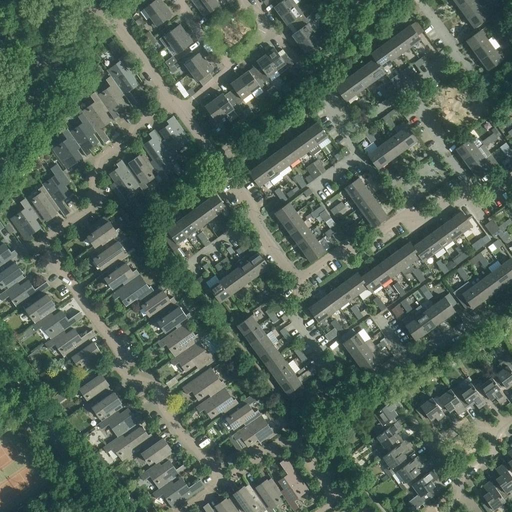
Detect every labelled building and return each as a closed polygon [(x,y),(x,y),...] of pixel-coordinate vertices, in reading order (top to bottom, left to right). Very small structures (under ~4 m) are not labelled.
[(143,0),(142,2),(146,7),(144,8),(150,17),(166,6),(161,0),(143,0)] [(223,10),(215,0),(207,0),(197,8),(204,17),(209,13),(212,18),(223,10)] [(280,16),(296,4),(292,0),(276,0),(275,1),(277,5),(274,7),(280,16)] [(467,18),(481,7),(475,0),(470,0),(459,8),(467,18)] [(315,11),(320,8),(316,3),(311,6),(315,11)] [(294,27),(306,18),(296,4),(280,16),(287,25),(290,22),(294,27)] [(154,23),(151,25),(154,28),(157,26),(172,15),(166,6),(150,17),(154,23)] [(325,13),(327,16),(331,14),(325,6),(319,10),(322,15),(325,13)] [(467,18),(474,27),(488,17),(481,7),(467,18)] [(510,23),(503,14),(497,18),(504,27),(510,23)] [(135,22),(138,26),(144,22),(141,18),(135,22)] [(306,18),(294,27),(297,31),(292,35),(299,44),(314,33),(316,32),(306,18)] [(423,31),(416,21),(410,25),(400,32),(411,46),(421,39),(418,35),(423,31)] [(326,25),(335,37),(340,34),(331,22),(326,25)] [(170,45),(186,34),(179,24),(164,36),(170,45)] [(473,51),(488,40),(480,30),(466,41),(473,51)] [(149,40),(153,37),(149,31),(144,34),(149,40)] [(400,32),(390,39),(401,54),(411,46),(400,32)] [(314,33),(299,44),(305,53),(308,51),(312,56),(326,45),(320,37),(318,38),(314,33)] [(186,34),(170,45),(177,54),(192,42),(186,34)] [(157,42),(153,37),(149,40),(152,45),(157,42)] [(401,54),(390,39),(381,46),(391,61),(401,54)] [(481,60),(495,50),(488,40),(473,51),(481,60)] [(371,54),(374,58),(385,73),(385,72),(382,68),(391,61),(381,46),(371,54)] [(278,53),(274,48),(266,54),(277,70),(280,74),(293,64),(283,50),(278,53)] [(488,70),(502,60),(495,50),(481,60),(488,70)] [(191,72),(206,61),(200,52),(184,63),(191,72)] [(256,61),(263,70),(258,73),(264,82),(269,79),(268,76),(277,70),(266,54),(261,58),(260,57),(259,57),(256,59),(256,60),(257,61),(256,61)] [(106,69),(109,74),(110,75),(124,95),(132,106),(137,103),(129,91),(138,85),(132,77),(136,74),(142,82),(123,55),(118,58),(118,59),(118,60),(106,69)] [(423,63),(429,59),(425,55),(420,59),(423,63)] [(173,56),(165,62),(169,67),(173,64),(177,62),(173,56)] [(385,73),(374,58),(365,65),(375,80),(385,73)] [(423,63),(420,59),(414,63),(417,68),(423,63)] [(210,66),(206,61),(191,72),(197,81),(199,80),(203,86),(213,78),(209,73),(213,70),(212,69),(214,68),(211,65),(210,66)] [(177,70),(173,64),(169,67),(173,73),(177,70)] [(365,87),(375,80),(365,65),(355,72),(365,87)] [(298,70),(295,66),(289,70),(293,74),(298,70)] [(404,78),(409,74),(406,69),(400,73),(404,78)] [(248,71),(240,77),(251,92),(259,86),(260,88),(264,85),(258,77),(255,79),(248,71)] [(365,87),(355,72),(345,80),(356,94),(365,87)] [(404,78),(400,73),(394,77),(398,82),(404,78)] [(111,86),(98,95),(108,111),(114,119),(119,115),(117,112),(125,106),(119,98),(124,95),(110,75),(106,79),(111,86)] [(234,88),(229,92),(239,105),(240,105),(243,100),(242,99),(251,92),(240,77),(230,84),(234,88)] [(346,101),(356,94),(345,80),(335,87),(346,101)] [(377,87),(381,93),(386,89),(382,84),(377,87)] [(275,85),(270,88),(273,93),(278,89),(275,85)] [(186,91),(191,97),(195,93),(191,88),(186,91)] [(273,93),(270,88),(264,93),(267,97),(273,93)] [(385,98),(390,95),(386,89),(381,93),(385,98)] [(98,95),(96,92),(90,96),(95,102),(82,111),(83,113),(96,131),(104,143),(109,139),(101,128),(110,122),(104,114),(108,111),(98,95)] [(223,93),(214,99),(226,115),(233,109),(241,120),(247,115),(244,111),(243,111),(239,105),(229,92),(224,95),(223,93)] [(362,107),(366,103),(362,98),(358,101),(362,107)] [(216,122),(226,115),(214,99),(205,106),(216,122)] [(366,103),(362,107),(366,113),(371,109),(366,103)] [(244,111),(247,115),(252,112),(249,107),(244,111)] [(67,128),(67,129),(80,147),(86,156),(91,152),(89,149),(97,143),(92,134),(96,131),(83,113),(78,116),(82,123),(70,132),(67,128)] [(387,114),(382,118),(386,123),(391,120),(387,114)] [(167,138),(162,141),(175,160),(180,157),(176,150),(189,141),(172,117),(167,121),(169,124),(161,130),(167,138)] [(390,129),(393,127),(395,126),(391,120),(386,123),(390,129)] [(318,144),(328,136),(317,122),(307,129),(318,144)] [(417,140),(407,126),(397,133),(407,147),(417,140)] [(80,147),(67,129),(62,132),(67,139),(54,148),(68,168),(82,159),(76,150),(80,147)] [(321,148),(318,144),(307,129),(297,136),(308,151),(312,156),(321,148)] [(367,129),(363,132),(367,138),(372,134),(367,129)] [(154,159),(150,162),(158,175),(163,181),(168,178),(163,171),(177,162),(175,160),(162,141),(154,130),(149,133),(152,139),(144,144),(154,159)] [(223,130),(218,134),(221,138),(226,134),(223,130)] [(398,154),(407,147),(397,133),(387,140),(398,154)] [(493,133),(488,137),(491,142),(497,138),(495,135),(493,133)] [(371,143),(373,142),(376,140),(372,134),(367,138),(371,143)] [(308,151),(297,136),(288,144),(298,158),(308,151)] [(482,141),(484,143),(486,146),(491,142),(488,137),(482,141)] [(470,138),(468,140),(456,149),(463,159),(477,148),(470,138)] [(387,140),(377,147),(388,162),(398,154),(387,140)] [(298,158),(288,144),(278,151),(289,165),(298,158)] [(483,144),(477,148),(463,159),(470,168),(490,154),(483,144)] [(368,154),(378,169),(388,162),(377,147),(368,154)] [(350,153),(347,148),(342,152),(345,156),(350,153)] [(500,154),(504,159),(509,155),(506,150),(500,154)] [(289,165),(278,151),(268,158),(279,172),(289,165)] [(334,156),(338,161),(343,158),(339,152),(334,156)] [(158,175),(150,162),(144,154),(139,157),(138,156),(129,162),(133,167),(128,170),(138,184),(143,191),(148,187),(145,184),(158,175)] [(490,154),(470,168),(477,178),(492,168),(489,164),(495,160),(490,154)] [(279,172),(268,158),(258,165),(269,179),(279,172)] [(313,163),(317,168),(322,165),(318,159),(313,163)] [(133,187),(138,184),(128,170),(121,160),(116,164),(118,167),(110,173),(116,181),(112,184),(106,176),(105,176),(124,203),(123,204),(134,219),(140,214),(127,195),(135,189),(133,187)] [(306,168),(310,174),(314,179),(321,174),(317,168),(313,163),(306,168)] [(57,206),(64,216),(70,212),(62,201),(70,195),(64,187),(68,184),(74,192),(75,192),(56,165),(50,168),(55,175),(42,184),(43,186),(57,206)] [(192,173),(187,165),(181,169),(182,170),(186,177),(187,177),(192,173)] [(258,165),(249,172),(259,186),(269,179),(258,165)] [(321,174),(324,172),(326,171),(322,165),(317,168),(321,174)] [(294,177),(298,183),(302,179),(298,173),(294,177)] [(308,183),(314,179),(310,174),(304,178),(308,183)] [(366,187),(359,177),(345,188),(352,198),(366,187)] [(302,179),(298,183),(302,188),(307,185),(302,179)] [(57,206),(43,186),(38,189),(40,193),(32,199),(37,206),(32,209),(38,217),(44,226),(45,225),(42,222),(46,218),(48,220),(56,214),(53,209),(57,206)] [(352,198),(359,208),(373,197),(366,187),(352,198)] [(278,197),(283,193),(279,188),(274,191),(278,197)] [(312,193),(309,188),(303,192),(307,197),(312,193)] [(278,197),(282,202),(287,199),(283,193),(278,197)] [(226,208),(216,194),(206,201),(216,215),(226,208)] [(359,208),(366,217),(380,207),(373,197),(359,208)] [(32,209),(25,198),(20,202),(24,209),(12,218),(23,233),(29,241),(34,238),(31,234),(40,229),(34,220),(38,217),(32,209)] [(216,215),(206,201),(196,208),(207,222),(216,215)] [(289,202),(275,213),(282,223),(296,212),(289,202)] [(336,206),(339,211),(345,206),(342,202),(336,206)] [(319,214),(325,210),(322,205),(316,209),(319,214)] [(339,211),(336,206),(330,210),(334,215),(339,211)] [(366,217),(373,227),(388,217),(380,207),(366,217)] [(207,222),(196,208),(187,215),(197,229),(207,222)] [(310,213),(312,216),(314,218),(319,214),(316,209),(310,213)] [(452,218),(462,232),(472,225),(462,211),(452,218)] [(289,233),(303,222),(296,212),(282,223),(289,233)] [(176,219),(177,222),(187,236),(197,229),(187,215),(183,218),(181,216),(176,219)] [(84,260),(91,255),(113,240),(123,233),(119,227),(116,230),(106,217),(79,236),(80,236),(90,229),(93,234),(88,237),(94,246),(107,236),(110,241),(84,260)] [(221,226),(226,223),(221,217),(217,221),(221,226)] [(442,225),(452,240),(462,232),(452,218),(442,225)] [(492,219),(484,225),(492,235),(500,229),(501,232),(507,227),(504,223),(498,227),(492,219)] [(356,221),(350,225),(354,230),(359,226),(356,221)] [(177,222),(167,229),(170,234),(165,238),(174,251),(180,247),(178,243),(187,236),(177,222)] [(296,242),(311,232),(303,222),(289,233),(296,242)] [(230,229),(226,223),(221,226),(225,232),(230,229)] [(14,231),(9,224),(6,226),(11,233),(14,231)] [(339,229),(338,227),(336,225),(330,229),(334,233),(339,229)] [(345,230),(346,232),(348,234),(354,230),(350,225),(345,230)] [(432,232),(443,247),(452,240),(442,225),(432,232)] [(9,233),(5,227),(4,227),(0,230),(4,236),(9,233)] [(328,238),(334,233),(330,229),(325,233),(328,238)] [(202,241),(206,237),(202,231),(198,235),(202,241)] [(303,252),(318,242),(311,232),(296,242),(303,252)] [(422,240),(433,254),(443,247),(432,232),(422,240)] [(210,243),(206,237),(202,241),(206,246),(210,243)] [(481,247),(485,244),(481,238),(476,241),(481,247)] [(0,267),(8,262),(18,255),(14,250),(11,252),(5,244),(0,247),(0,240),(2,239),(0,240),(0,267)] [(107,271),(124,259),(129,255),(125,250),(121,253),(113,240),(91,255),(100,269),(113,259),(116,263),(95,279),(107,271)] [(413,247),(423,261),(433,254),(422,240),(413,247)] [(497,240),(493,243),(497,249),(502,245),(497,240)] [(311,262),(325,251),(318,242),(303,252),(311,262)] [(423,261),(413,247),(409,242),(400,249),(410,263),(420,256),(423,261)] [(245,243),(240,247),(243,252),(249,248),(245,243)] [(230,254),(234,251),(230,245),(226,248),(230,254)] [(459,254),(464,251),(460,245),(455,248),(459,254)] [(390,256),(400,270),(410,263),(400,249),(390,256)] [(189,250),(184,253),(188,259),(193,256),(189,250)] [(463,260),(468,256),(464,251),(459,254),(463,260)] [(259,252),(249,259),(259,274),(269,266),(259,252)] [(480,261),(484,258),(480,252),(475,256),(480,261)] [(236,262),(239,266),(249,281),(259,274),(249,259),(246,255),(236,262)] [(380,263),(391,278),(400,270),(390,256),(380,263)] [(226,257),(220,261),(224,266),(230,262),(226,257)] [(484,258),(480,261),(484,267),(488,264),(484,258)] [(511,279),(511,259),(511,258),(501,266),(511,279)] [(128,283),(139,274),(136,270),(133,272),(124,259),(107,271),(110,275),(105,279),(111,288),(124,278),(128,283)] [(440,268),(445,265),(441,259),(436,262),(440,268)] [(218,270),(224,266),(220,261),(215,266),(218,270)] [(11,267),(8,262),(0,267),(0,286),(0,287),(7,282),(10,287),(17,282),(23,279),(22,278),(20,280),(17,275),(22,272),(16,263),(11,267)] [(370,270),(381,285),(391,278),(380,263),(370,270)] [(445,265),(440,268),(444,274),(449,270),(445,265)] [(249,281),(239,266),(229,273),(240,288),(249,281)] [(511,279),(501,266),(492,273),(502,287),(511,279)] [(461,267),(456,270),(460,276),(465,272),(461,267)] [(412,271),(416,277),(421,273),(417,268),(412,271)] [(361,277),(371,292),(381,285),(370,270),(361,277)] [(206,272),(197,279),(196,279),(199,284),(210,276),(206,272)] [(371,292),(361,277),(357,272),(348,279),(358,294),(367,287),(371,292)] [(465,272),(460,276),(464,281),(469,278),(465,272)] [(229,273),(219,281),(230,295),(240,288),(229,273)] [(425,279),(421,273),(416,277),(421,282),(425,279)] [(492,294),(502,287),(492,273),(482,280),(492,294)] [(126,312),(144,299),(154,292),(150,287),(147,289),(141,281),(143,280),(139,274),(128,283),(111,294),(115,300),(122,295),(127,303),(122,306),(122,307),(139,295),(142,299),(125,311),(126,312)] [(358,294),(348,279),(338,287),(348,301),(358,294)] [(492,294),(482,280),(472,287),(482,301),(492,294)] [(18,309),(27,303),(40,294),(50,286),(46,281),(35,289),(29,281),(21,287),(17,282),(10,287),(0,294),(0,297),(2,301),(9,296),(18,309)] [(220,302),(230,295),(219,281),(210,288),(220,302)] [(393,285),(397,291),(402,288),(398,282),(393,285)] [(419,288),(423,294),(428,291),(424,285),(419,288)] [(146,324),(160,314),(177,302),(173,297),(170,300),(161,287),(154,292),(144,299),(147,303),(142,307),(148,315),(143,318),(143,319),(161,306),(164,310),(146,323),(146,324)] [(348,301),(338,287),(328,294),(339,308),(348,301)] [(472,308),(482,301),(472,287),(463,294),(462,294),(457,297),(466,310),(471,306),(472,308)] [(406,293),(402,288),(397,291),(401,297),(406,293)] [(432,296),(428,291),(423,294),(428,300),(432,296)] [(450,293),(434,304),(445,319),(455,311),(452,307),(457,303),(450,293)] [(42,319),(51,313),(59,307),(59,306),(55,309),(52,304),(54,303),(48,294),(43,298),(40,294),(27,303),(30,307),(26,310),(33,319),(39,314),(42,319)] [(339,308),(328,294),(318,301),(329,315),(339,308)] [(377,305),(382,302),(378,296),(373,300),(377,305)] [(405,299),(400,303),(404,308),(409,305),(405,299)] [(329,315),(318,301),(309,308),(319,322),(329,315)] [(177,302),(160,314),(163,319),(158,322),(163,331),(159,334),(177,322),(180,326),(186,323),(193,318),(189,313),(186,315),(177,302)] [(382,302),(377,305),(381,311),(386,308),(382,302)] [(445,319),(434,304),(425,311),(435,326),(445,319)] [(350,308),(354,314),(359,310),(355,305),(350,308)] [(404,312),(397,305),(391,310),(397,317),(404,312)] [(413,310),(409,305),(404,308),(408,314),(413,310)] [(274,314),(270,308),(265,312),(269,317),(274,314)] [(363,316),(359,310),(354,314),(358,320),(363,316)] [(51,313),(42,319),(33,326),(36,331),(43,326),(52,339),(64,331),(83,317),(80,311),(68,319),(63,311),(54,317),(51,313)] [(425,311),(415,318),(425,333),(435,326),(425,311)] [(274,314),(269,317),(274,323),(278,319),(274,314)] [(259,325),(251,315),(237,325),(244,335),(259,325)] [(415,318),(413,320),(405,326),(416,340),(425,333),(415,318)] [(331,322),(335,328),(339,324),(335,319),(331,322)] [(374,321),(373,321),(368,325),(371,330),(377,325),(374,321)] [(189,347),(189,348),(199,341),(208,335),(204,329),(194,337),(188,329),(190,328),(186,323),(180,326),(157,342),(161,348),(168,343),(177,356),(189,347)] [(339,324),(335,328),(339,334),(344,330),(339,324)] [(266,335),(259,325),(244,335),(251,345),(266,335)] [(20,341),(35,331),(31,326),(17,336),(20,341)] [(279,331),(284,337),(288,333),(284,327),(279,331)] [(339,334),(335,328),(325,335),(329,341),(339,334)] [(66,356),(86,342),(96,335),(92,329),(81,337),(75,329),(67,335),(64,331),(52,339),(45,344),(49,349),(55,344),(64,357),(66,356)] [(350,353),(364,342),(357,332),(343,343),(350,353)] [(292,339),(288,333),(284,337),(288,342),(292,339)] [(259,355),(273,344),(266,335),(251,345),(259,355)] [(380,342),(384,347),(390,343),(386,338),(380,342)] [(189,347),(177,356),(170,360),(174,366),(181,361),(186,369),(181,372),(181,373),(198,361),(201,365),(184,377),(185,378),(213,357),(210,353),(207,355),(201,347),(202,346),(199,341),(189,348),(189,347)] [(89,346),(86,342),(66,356),(69,361),(73,358),(78,366),(85,362),(88,367),(102,357),(99,352),(100,351),(94,343),(89,346)] [(350,353),(358,363),(372,352),(364,342),(350,353)] [(378,351),(384,347),(380,342),(375,346),(378,351)] [(280,354),(273,344),(259,355),(266,365),(280,354)] [(303,353),(298,347),(294,350),(298,356),(303,353)] [(365,373),(379,362),(372,352),(358,363),(365,373)] [(307,358),(303,353),(298,356),(302,362),(307,358)] [(273,374),(287,364),(280,354),(266,365),(273,374)] [(495,367),(488,372),(492,377),(499,387),(503,384),(506,388),(511,385),(511,386),(511,361),(507,354),(498,360),(504,368),(499,372),(495,367)] [(294,374),(287,364),(273,374),(280,384),(294,374)] [(308,370),(312,376),(317,372),(313,366),(308,370)] [(214,394),(224,387),(225,388),(227,386),(223,381),(219,383),(214,376),(216,374),(212,369),(183,389),(187,394),(194,389),(199,397),(194,401),(211,390),(214,394)] [(96,399),(106,392),(110,389),(107,384),(108,383),(102,374),(100,376),(97,371),(73,387),(77,393),(80,390),(86,399),(93,394),(96,399)] [(44,372),(39,376),(43,383),(49,379),(44,372)] [(301,383),(294,374),(280,384),(287,394),(288,393),(301,383)] [(492,377),(476,389),(483,399),(487,396),(490,400),(495,397),(499,403),(507,398),(499,387),(492,377)] [(471,382),(455,394),(462,405),(466,401),(469,405),(474,402),(478,409),(486,403),(483,399),(476,389),(471,382)] [(288,393),(293,399),(306,390),(301,383),(288,393)] [(54,386),(49,389),(54,396),(61,391),(57,384),(54,386)] [(228,393),(225,388),(224,387),(214,394),(196,407),(199,412),(206,407),(212,415),(206,419),(207,419),(223,408),(227,412),(210,424),(228,411),(239,404),(236,399),(232,402),(227,394),(228,393)] [(431,395),(432,397),(442,411),(446,408),(449,412),(453,408),(458,415),(466,409),(462,405),(455,394),(451,388),(442,395),(439,390),(431,395)] [(106,412),(109,417),(117,411),(126,405),(126,404),(122,407),(119,402),(121,401),(115,392),(110,396),(106,392),(96,399),(93,401),(96,406),(93,408),(99,417),(106,412)] [(245,400),(239,404),(228,411),(232,416),(226,419),(232,428),(227,431),(228,432),(246,419),(249,423),(261,415),(258,410),(254,413),(249,405),(256,400),(252,395),(245,400)] [(440,423),(447,418),(442,411),(432,397),(423,404),(415,410),(423,420),(428,416),(431,420),(435,417),(440,423)] [(386,429),(396,422),(393,417),(397,414),(394,410),(400,405),(395,398),(374,413),(386,429)] [(118,437),(122,434),(142,421),(138,415),(135,418),(129,409),(121,415),(117,411),(109,417),(99,424),(102,429),(109,424),(118,437)] [(279,417),(278,417),(284,426),(290,422),(284,413),(279,417)] [(265,420),(261,415),(249,423),(232,435),(236,440),(243,435),(248,443),(243,447),(260,436),(263,440),(260,443),(264,440),(276,432),(272,427),(269,430),(263,422),(265,420)] [(397,421),(396,422),(386,429),(377,436),(384,445),(379,449),(384,456),(398,445),(395,441),(399,438),(396,433),(402,429),(397,421)] [(143,447),(156,438),(161,434),(161,433),(154,438),(151,433),(148,435),(142,427),(133,433),(125,439),(122,434),(118,437),(103,448),(107,453),(114,448),(123,461),(143,447)] [(158,463),(159,463),(177,450),(177,449),(171,453),(168,448),(170,447),(164,438),(159,442),(156,438),(143,447),(146,452),(142,454),(148,463),(155,458),(158,463)] [(398,445),(384,456),(383,456),(390,465),(384,469),(390,476),(397,471),(408,462),(405,458),(402,454),(408,449),(406,445),(403,441),(398,445)] [(230,464),(235,460),(232,455),(226,459),(230,464)] [(423,463),(417,456),(408,462),(397,471),(404,480),(399,483),(404,491),(409,487),(411,485),(419,480),(415,475),(419,472),(416,468),(423,463)] [(294,500),(307,491),(285,459),(279,463),(287,474),(279,480),(285,488),(281,491),(281,492),(293,510),(299,507),(294,500)] [(150,476),(159,489),(171,481),(191,467),(187,461),(176,469),(170,461),(162,467),(159,463),(158,463),(140,476),(143,480),(150,476)] [(498,483),(494,486),(505,502),(511,496),(511,495),(509,492),(511,489),(511,476),(507,469),(503,464),(495,469),(500,476),(496,479),(498,483)] [(422,504),(432,496),(435,495),(431,489),(434,486),(431,482),(438,477),(432,470),(419,480),(411,485),(418,494),(416,496),(408,501),(414,509),(422,504)] [(281,492),(281,491),(268,473),(267,473),(271,479),(267,482),(265,480),(257,486),(260,491),(256,494),(258,498),(268,511),(274,511),(275,511),(273,508),(281,502),(276,495),(281,492)] [(385,483),(393,491),(399,486),(392,477),(385,483)] [(171,481),(159,489),(152,493),(156,499),(163,494),(172,507),(204,484),(200,479),(189,487),(183,479),(174,485),(171,481)] [(481,503),(487,511),(492,511),(506,502),(505,502),(494,486),(490,481),(483,486),(487,493),(483,496),(486,500),(481,503)] [(258,498),(256,494),(249,484),(244,487),(243,486),(234,492),(238,497),(233,500),(240,511),(241,511),(246,511),(248,511),(249,511),(253,511),(259,508),(254,501),(258,498)] [(238,511),(240,511),(233,500),(231,497),(226,500),(225,499),(216,505),(220,510),(216,511),(238,511)] [(214,511),(208,503),(203,507),(206,511),(214,511)]
